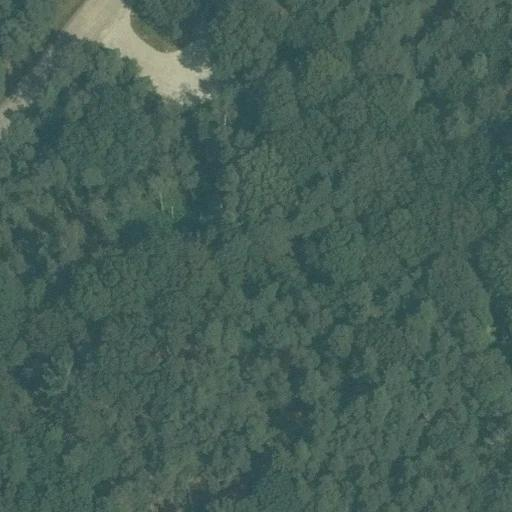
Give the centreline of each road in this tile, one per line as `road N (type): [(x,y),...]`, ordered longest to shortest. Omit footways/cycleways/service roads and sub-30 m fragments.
road 1 (track): [(0,205),(114,60),(212,61),(290,0)]
road 2 (unclassified): [(0,122),(96,0)]
